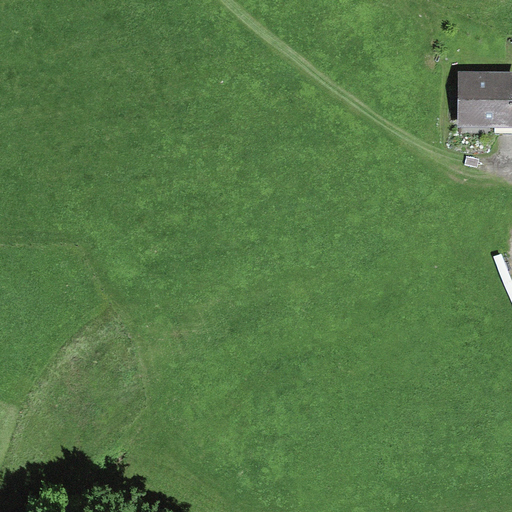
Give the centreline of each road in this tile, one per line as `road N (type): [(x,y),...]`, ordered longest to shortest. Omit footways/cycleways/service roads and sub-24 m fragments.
road 1 (track): [(224,0),(386,124),(448,160),(473,167),(511,159)]
road 2 (unclassified): [(15,511),(111,490),(169,511)]
